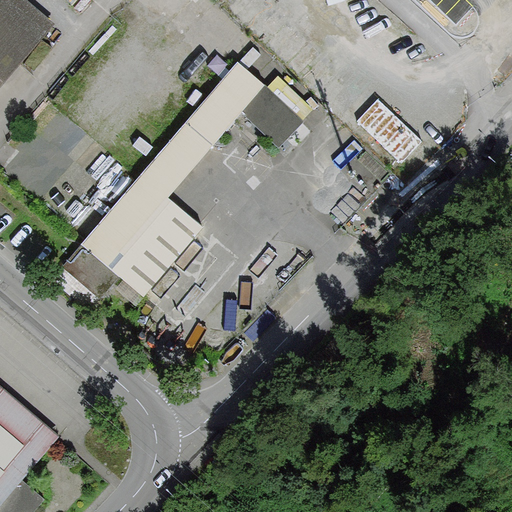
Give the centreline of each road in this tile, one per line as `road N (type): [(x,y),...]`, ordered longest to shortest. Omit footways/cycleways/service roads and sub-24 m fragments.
road 1 (residential): [(159,442),(195,432),(511,101)]
road 2 (unclassified): [(159,442),(131,390),(0,277)]
